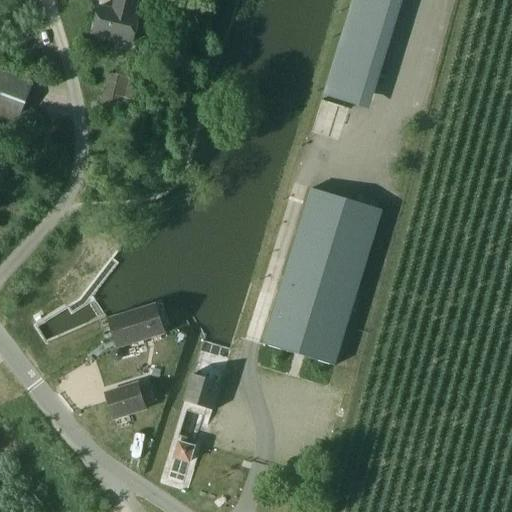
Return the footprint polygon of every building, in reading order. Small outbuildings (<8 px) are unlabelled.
[(94,34),(131,42),(137,16),(134,15),(137,3),(125,0),(116,0),(114,11),(100,7),(94,34)] [(369,110),(398,0),(350,0),(324,99),(369,110)] [(0,124),(16,130),(36,78),(0,65),(0,124)] [(140,82),(131,80),(134,72),(124,70),(122,78),(109,75),(102,109),(133,116),(140,82)] [(335,366),(383,211),(312,190),(265,342),(335,366)] [(166,335),(157,305),(108,320),(118,350),(166,335)] [(54,346),(67,338),(55,318),(42,326),(54,346)] [(307,425),(314,400),(278,389),(288,357),(283,355),(257,445),(280,452),(290,420),(307,425)] [(192,375),(183,403),(185,403),(185,402),(201,407),(213,410),(212,411),(213,412),(222,384),(210,381),(192,375)] [(146,410),(145,404),(156,401),(152,388),(140,391),(139,386),(106,396),(114,420),(146,410)] [(177,451),(175,459),(182,461),(190,463),(194,449),(179,444),(177,451)] [(195,465),(170,460),(165,484),(190,489),(195,465)]
